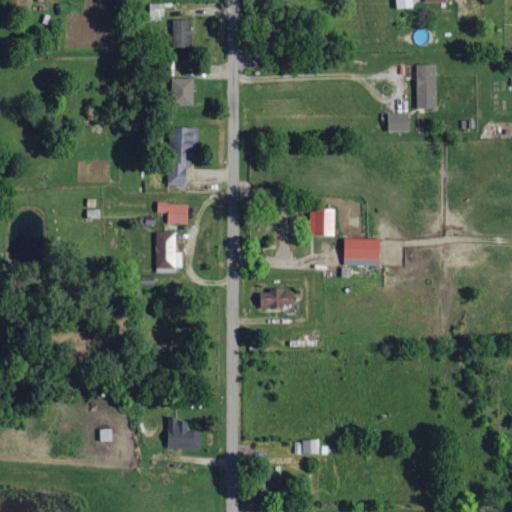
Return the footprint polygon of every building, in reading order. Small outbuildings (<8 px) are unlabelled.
[(413,0),(397,0),(398,8),(414,8),(413,0)] [(165,17),(165,4),(150,4),(151,17),(165,17)] [(192,20),(172,20),(173,48),(192,47),(192,20)] [(437,65),(417,65),(417,109),(438,109),(437,65)] [(194,78),(172,79),(173,104),(195,104),(194,78)] [(389,132),(411,131),(410,113),(388,113),(389,132)] [(170,185),(187,186),(188,164),(195,164),(197,128),(172,127),(171,154),(170,185)] [(189,224),(189,204),(158,203),(158,213),(168,213),(168,223),(189,224)] [(311,209),(310,235),(336,235),(337,210),(311,209)] [(282,247),(292,248),(294,215),(284,214),(282,247)] [(345,265),(381,266),(382,239),(345,238),(345,265)] [(285,308),(285,306),(296,305),(295,293),(285,294),(285,290),(262,291),(262,308),(285,308)] [(201,432),(188,432),(188,420),(168,419),(168,449),(201,450),(201,432)] [(320,440),(303,440),(303,443),(295,443),(295,454),(320,454),(320,440)]
